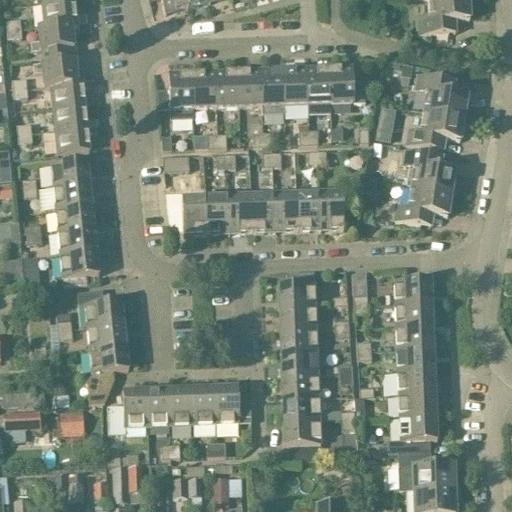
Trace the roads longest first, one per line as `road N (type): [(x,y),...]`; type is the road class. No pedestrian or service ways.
road 1 (residential): [(243,270),(486,260)]
road 2 (residential): [(153,272),(135,248),(128,177),(142,134),(136,51)]
road 3 (residential): [(340,32),(307,45),(136,51)]
road 4 (residential): [(486,260),(511,83)]
road 5 (residential): [(492,511),(490,409),(506,373)]
road 6 (residential): [(506,373),(486,345),(477,312),(486,260)]
